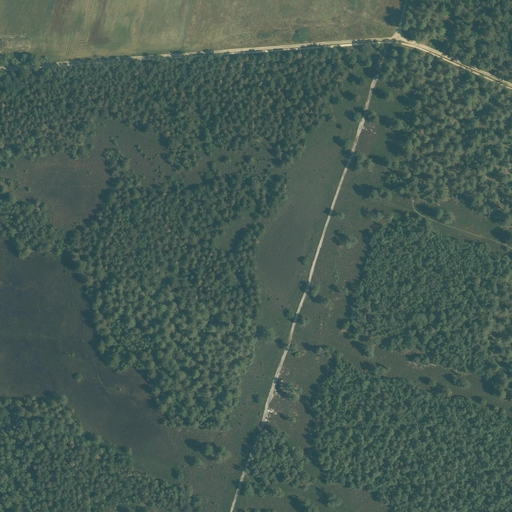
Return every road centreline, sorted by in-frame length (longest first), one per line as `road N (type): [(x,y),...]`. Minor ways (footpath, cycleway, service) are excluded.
road 1 (track): [(511,85),(397,40),(0,67)]
road 2 (track): [(231,511),(386,40)]
road 3 (unknown): [(396,43),(237,511)]
